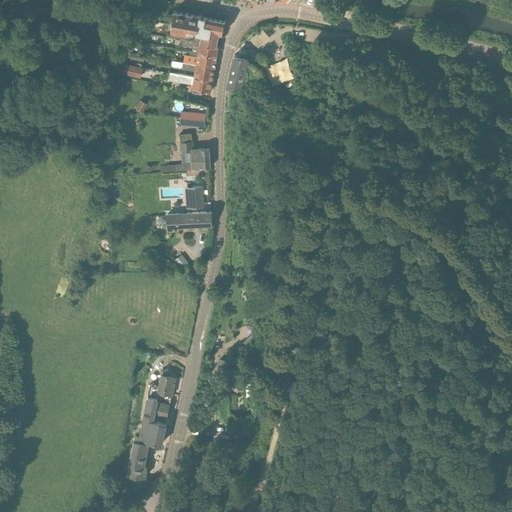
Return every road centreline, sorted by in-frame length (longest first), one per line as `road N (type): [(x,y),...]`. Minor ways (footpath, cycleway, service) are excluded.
road 1 (track): [(511,340),(438,234),(393,204),(341,204),(324,216),(301,264),(283,397),(247,511)]
road 2 (tertiary): [(163,511),(219,239),(223,64),(246,21)]
road 3 (tertiary): [(511,65),(299,12),(246,21)]
road 4 (track): [(0,121),(52,106),(96,79),(160,0)]
